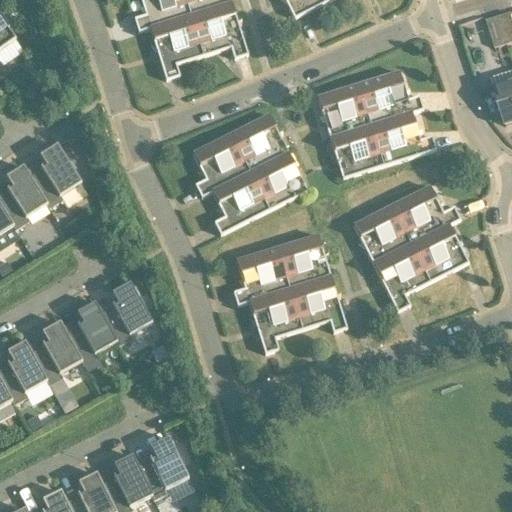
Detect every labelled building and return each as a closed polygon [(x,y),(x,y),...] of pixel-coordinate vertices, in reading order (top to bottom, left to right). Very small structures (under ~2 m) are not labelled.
[(149,33),(190,20),(184,0),(139,0),(145,19),(134,23),(138,37),(150,33),(149,33)] [(184,0),(190,20),(231,7),(229,0),(184,0)] [(282,0),(294,23),(332,4),(330,0),(282,0)] [(190,20),(203,61),(230,52),(234,64),(248,59),(231,7),(190,20)] [(498,20),(507,48),(511,45),(511,23),(510,16),(498,20)] [(176,69),(203,61),(190,20),(149,33),(150,33),(166,85),(179,81),(176,69)] [(495,51),(507,48),(498,20),(486,23),(495,51)] [(0,55),(15,45),(0,23),(0,55)] [(411,117),(412,118),(423,114),(419,101),(407,104),(399,76),(358,89),(370,130),(411,117)] [(511,87),(494,93),(506,130),(511,127),(511,87)] [(329,143),(370,130),(358,89),(317,102),(329,143)] [(420,144),(412,118),(411,117),(370,130),(383,171),(436,155),(431,141),(420,144)] [(250,177),(288,158),(269,119),(231,139),(250,177)] [(342,184),(383,171),(370,130),(329,143),(342,184)] [(212,196),(250,177),(231,139),(192,158),(206,184),(195,190),(201,202),(212,197),(212,196)] [(29,183),(46,210),(48,214),(62,205),(60,201),(81,188),(57,149),(39,161),(46,171),(42,174),(41,171),(40,172),(41,174),(30,182),(29,183)] [(250,177),(269,215),(308,196),(288,158),(250,177)] [(29,183),(30,182),(23,171),(5,182),(12,193),(9,195),(7,193),(6,193),(8,196),(0,200),(0,211),(13,231),(15,235),(29,226),(26,222),(46,210),(29,183)] [(220,240),(269,215),(250,177),(212,196),(212,197),(224,222),(214,227),(220,240)] [(449,230),(460,225),(453,212),(443,217),(429,191),(391,211),(411,249),(449,230)] [(0,211),(0,239),(13,231),(0,211)] [(372,268),(411,249),(391,211),(353,230),(372,268)] [(67,241),(83,231),(77,221),(61,231),(67,241)] [(468,268),(449,230),(411,249),(430,287),(468,268)] [(289,293),(330,280),(318,240),(277,253),(289,293)] [(404,300),(430,287),(411,249),(372,268),(397,317),(410,311),(404,300)] [(248,305),(289,293),(277,253),(236,265),(244,293),(233,297),(237,311),(249,307),(248,305)] [(0,277),(2,281),(12,275),(7,266),(0,270),(0,277)] [(289,293),(302,333),(329,324),(333,337),(347,333),(330,280),(289,293)] [(100,319),(116,347),(118,351),(132,343),(130,339),(152,327),(130,288),(111,298),(118,309),(114,311),(113,308),(111,309),(113,312),(101,319),(100,319)] [(273,342),(302,333),(289,293),(248,305),(249,307),(265,358),(277,355),(273,342)] [(101,319),(97,312),(95,307),(76,317),(83,328),(79,330),(78,328),(77,329),(78,331),(66,338),(65,339),(81,367),(83,371),(97,363),(95,359),(116,347),(100,319),(101,319)] [(65,339),(66,338),(60,327),(42,337),(48,348),(44,350),(43,348),(42,348),(43,351),(31,358),(46,387),(48,390),(62,383),(60,379),(81,367),(65,339)] [(31,358),(25,346),(7,356),(13,368),(9,370),(8,367),(7,368),(8,371),(0,375),(0,387),(11,406),(13,410),(27,402),(26,398),(46,387),(31,358)] [(150,355),(156,366),(168,359),(162,348),(150,355)] [(0,412),(11,406),(0,387),(0,412)] [(73,402),(60,409),(64,418),(78,410),(73,402)] [(26,424),(32,435),(43,429),(37,418),(26,424)] [(137,472),(151,501),(153,506),(168,498),(166,494),(188,483),(168,442),(149,452),(155,463),(151,465),(150,462),(149,463),(150,465),(138,471),(137,472)] [(137,472),(138,471),(132,460),(114,469),(119,481),(116,483),(114,480),(113,481),(114,483),(102,489),(101,490),(111,511),(130,511),(151,501),(137,472)] [(111,511),(101,490),(102,489),(96,478),(78,487),(83,498),(80,500),(78,498),(77,498),(79,501),(66,507),(65,507),(67,511),(111,511)] [(67,511),(65,507),(66,507),(61,495),(42,505),(45,511),(67,511)]
